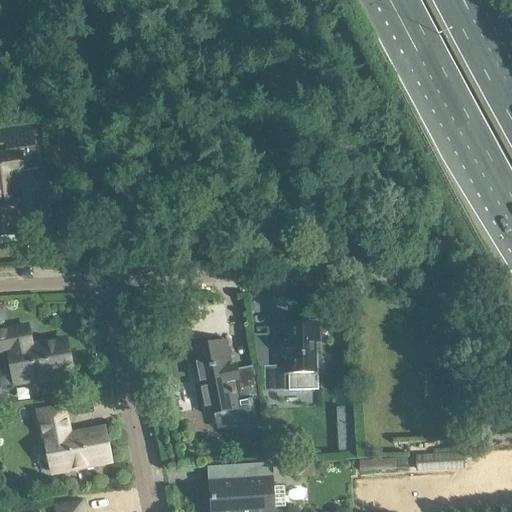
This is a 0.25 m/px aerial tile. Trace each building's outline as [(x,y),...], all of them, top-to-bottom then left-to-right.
[(0,131),(0,146),(5,146),(37,142),(47,140),(36,127),(34,127),(3,131),(0,131)] [(0,237),(16,235),(15,229),(25,228),(20,192),(17,193),(15,176),(24,175),(24,172),(42,169),(39,147),(19,150),(19,153),(0,155),(0,237)] [(289,346),(286,346),(286,367),(268,367),(267,336),(253,336),(258,368),(261,392),(319,391),(319,375),(321,374),(325,372),(327,369),(328,366),(327,363),(325,358),(323,357),(322,357),(317,357),(317,324),(289,325),(289,346)] [(0,384),(1,388),(16,386),(16,384),(20,383),(23,384),(26,384),(29,383),(31,381),(37,380),(40,381),(43,381),(46,379),(49,378),(56,376),(59,377),(62,377),(65,376),(68,374),(71,373),(66,340),(32,346),(28,327),(0,331),(0,384)] [(226,342),(192,349),(197,376),(200,375),(208,415),(213,414),(216,431),(258,422),(257,417),(254,400),(259,400),(256,373),(255,367),(237,370),(236,368),(232,369),(226,342)] [(102,465),(105,463),(109,463),(108,458),(109,455),(109,452),(107,449),(106,446),(103,430),(69,436),(63,404),(62,404),(62,408),(40,412),(39,408),(38,408),(45,442),(47,442),(53,473),(57,472),(60,473),(63,473),(66,472),(69,470),(74,469),(77,470),(80,470),(84,469),(86,467),(93,466),(96,466),(99,466),(102,465)] [(465,470),(463,454),(415,456),(416,473),(465,470)] [(396,471),(396,470),(396,460),(392,460),(359,461),(359,473),(396,471)] [(215,499),(211,499),(211,511),(272,511),(272,508),(285,507),(284,487),(271,488),(270,464),(239,466),(240,483),(215,485),(215,499)] [(83,511),(81,499),(80,499),(80,504),(58,508),(57,503),(56,504),(57,511),(83,511)]
